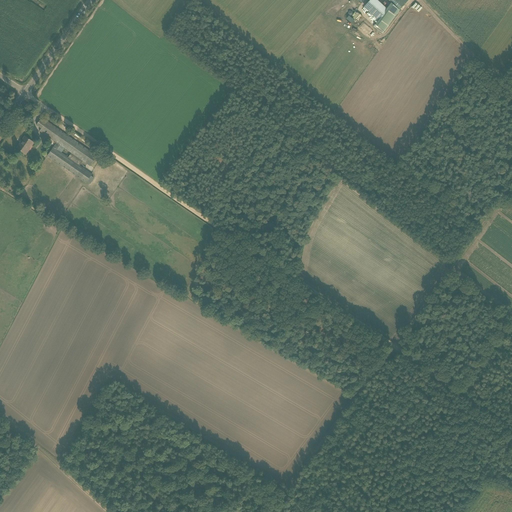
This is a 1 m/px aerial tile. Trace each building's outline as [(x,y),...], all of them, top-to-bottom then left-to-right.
[(405,4),(400,0),(389,0),(399,10),(405,4)] [(399,10),(393,5),(380,24),(386,29),(399,10)] [(357,20),(361,15),(354,11),(351,16),(357,20)] [(56,143),(64,148),(90,166),(96,156),(41,117),(36,125),(41,128),(39,131),(56,143)] [(32,142),(25,136),(16,148),(24,154),(32,142)] [(86,183),(92,175),(61,153),(64,148),(56,143),(47,156),(76,176),(86,183)]
